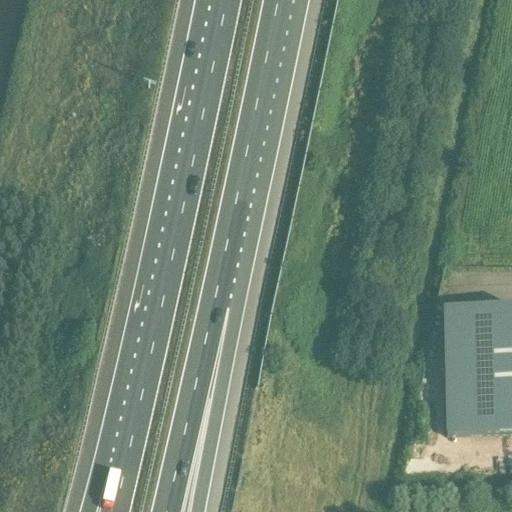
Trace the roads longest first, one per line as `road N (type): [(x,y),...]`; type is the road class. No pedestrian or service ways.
road 1 (motorway): [(222,0),(121,485)]
road 2 (motorway): [(209,319),(277,0)]
road 3 (track): [(0,208),(55,0)]
road 4 (motorway): [(166,511),(209,319)]
road 5 (motorway): [(197,511),(209,319)]
